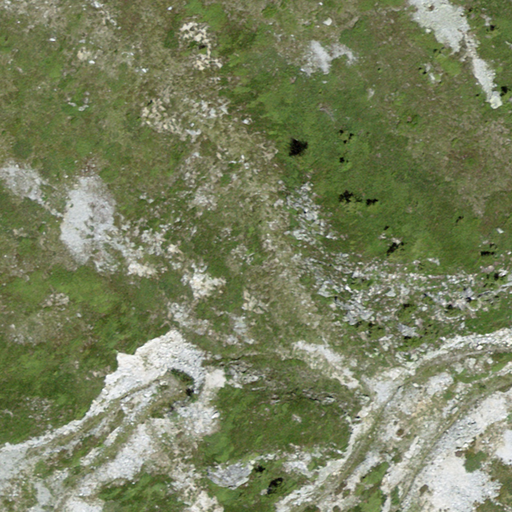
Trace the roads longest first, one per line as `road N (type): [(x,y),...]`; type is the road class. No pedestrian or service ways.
road 1 (track): [(47,511),(156,424),(164,401),(139,398),(74,439),(26,447),(0,467)]
road 2 (track): [(511,346),(435,366),(411,383),(380,420),(365,458),(304,511)]
road 3 (track): [(399,511),(434,440),(462,408),(511,376)]
